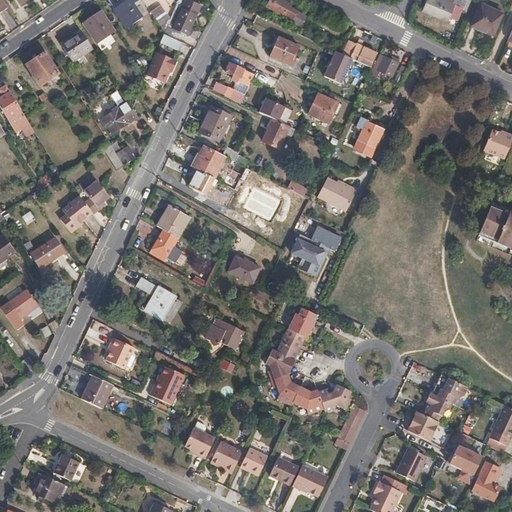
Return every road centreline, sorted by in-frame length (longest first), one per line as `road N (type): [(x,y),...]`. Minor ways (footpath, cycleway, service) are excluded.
road 1 (unclassified): [(230,0),(50,380),(25,403)]
road 2 (residential): [(229,511),(37,413)]
road 3 (unknown): [(360,180),(434,51)]
road 4 (residential): [(511,87),(390,31)]
road 5 (residential): [(327,511),(381,392)]
road 6 (unknown): [(197,365),(85,307)]
